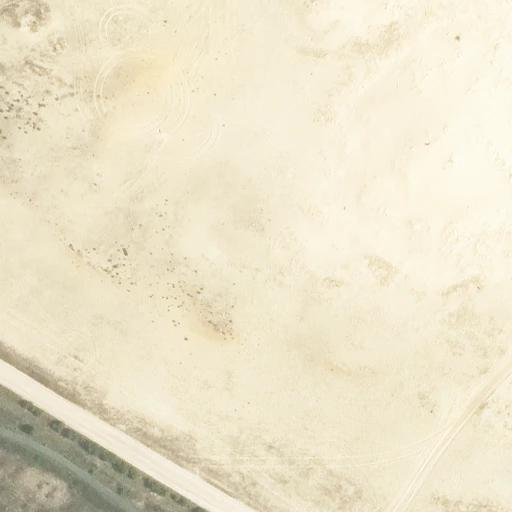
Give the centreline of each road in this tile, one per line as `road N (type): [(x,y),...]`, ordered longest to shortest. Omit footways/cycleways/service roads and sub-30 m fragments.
road 1 (track): [(0,369),(228,511)]
road 2 (track): [(511,359),(442,436),(401,511)]
